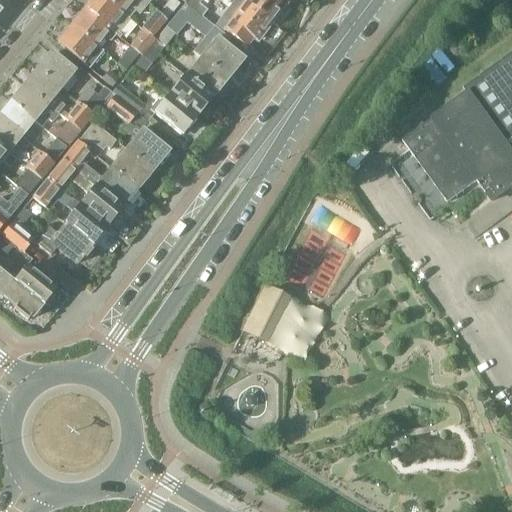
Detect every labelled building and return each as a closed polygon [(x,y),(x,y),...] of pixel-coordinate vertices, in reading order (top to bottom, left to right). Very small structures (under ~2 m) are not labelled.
[(84,10),(115,36),(129,19),(104,0),(89,0),(87,3),(89,5),(84,10)] [(104,0),(129,19),(134,12),(139,16),(147,5),(141,0),(141,1),(139,0),(104,0)] [(172,0),(171,0),(158,16),(166,22),(179,5),(172,0)] [(207,5),(210,0),(188,0),(185,5),(201,18),(206,11),(198,5),(202,0),(207,5)] [(246,0),(244,3),(270,23),(286,3),(285,2),(284,3),(279,0),(246,0)] [(256,42),(269,25),(270,23),(244,3),(231,21),(225,16),(217,27),(223,32),(242,46),(249,37),(256,42)] [(185,5),(165,29),(174,36),(174,35),(176,37),(186,24),(212,44),(199,59),(225,81),(228,78),(229,79),(236,71),(235,69),(242,61),(217,41),(222,35),(201,18),(185,5)] [(73,24),(71,27),(97,48),(104,38),(110,43),(113,38),(117,41),(119,39),(115,36),(84,10),(80,16),(77,15),(71,23),(73,24)] [(140,29),(143,31),(153,39),(166,22),(158,16),(153,12),(140,29)] [(89,69),(94,63),(96,64),(104,54),(97,48),(71,27),(69,29),(67,28),(60,36),(62,37),(57,44),(89,69)] [(156,41),(153,39),(147,46),(158,55),(174,36),(165,29),(156,41)] [(143,31),(130,48),(139,56),(147,46),(153,39),(143,31)] [(142,75),(158,55),(147,46),(139,56),(142,58),(133,68),(142,75)] [(126,72),(139,56),(130,48),(117,65),(126,72)] [(511,52),(463,88),(468,94),(402,140),(447,203),(473,184),(477,188),(480,186),(491,202),(511,187),(511,52)] [(37,70),(61,89),(73,73),(50,54),(44,62),(41,62),(37,67),(38,69),(37,70)] [(224,82),(225,81),(199,59),(185,77),(211,99),(217,91),(220,89),(223,86),(224,82)] [(28,81),(23,87),(57,114),(64,106),(54,98),(61,89),(37,70),(34,73),(32,74),(28,78),(28,81)] [(204,106),(211,99),(185,77),(169,96),(195,117),(196,116),(200,114),(203,110),(204,106)] [(113,96),(135,113),(141,106),(117,86),(111,93),(114,95),(113,96)] [(12,101),(10,104),(33,123),(39,128),(46,119),(51,123),(58,115),(57,114),(23,87),(18,93),(16,93),(12,98),(12,101)] [(93,94),(82,107),(93,116),(111,94),(103,88),(96,96),(93,94)] [(104,108),(127,126),(136,114),(135,113),(113,96),(104,108)] [(195,117),(169,96),(162,105),(157,101),(149,111),(180,137),(186,129),(188,130),(195,121),(193,120),(195,117)] [(93,116),(82,107),(78,103),(64,120),(79,133),(93,116)] [(0,121),(21,138),(33,123),(10,104),(9,105),(7,104),(1,112),(2,113),(0,115),(0,121)] [(0,148),(8,155),(8,154),(21,138),(0,121),(0,148)] [(116,143),(92,123),(77,142),(88,151),(93,145),(102,152),(105,148),(110,152),(116,143)] [(77,135),(70,129),(65,135),(57,128),(53,132),(50,129),(46,133),(66,149),(77,135)] [(140,130),(124,149),(151,171),(154,167),(157,165),(159,161),(166,152),(140,130)] [(91,153),(88,151),(77,142),(62,160),(76,171),(82,163),(91,153)] [(0,164),(1,163),(9,169),(16,160),(8,154),(8,155),(0,148),(0,164)] [(150,172),(151,171),(124,149),(109,168),(135,190),(142,182),(145,179),(148,176),(150,172)] [(40,181),(53,164),(38,152),(24,168),(27,170),(40,181)] [(60,190),(68,180),(76,171),(62,160),(46,178),(60,190)] [(134,191),(135,190),(109,168),(100,178),(82,163),(76,171),(121,208),(127,200),(130,198),(133,195),(134,191)] [(14,187),(15,187),(27,196),(40,181),(27,170),(14,187)] [(114,216),(121,208),(76,171),(68,180),(87,195),(79,205),(105,227),(107,225),(109,226),(116,217),(114,216)] [(44,209),(60,190),(46,178),(31,198),(44,209)] [(17,209),(27,196),(15,187),(5,200),(17,209)] [(1,198),(0,199),(0,211),(9,220),(16,212),(1,198)] [(99,234),(105,227),(79,205),(63,224),(90,246),(92,243),(95,241),(98,238),(99,234)] [(0,220),(4,224),(8,219),(0,212),(0,220)] [(10,224),(1,235),(14,246),(23,253),(32,242),(10,224)] [(88,248),(90,246),(63,224),(55,234),(48,228),(35,244),(51,257),(57,250),(75,264),(82,256),(84,258),(90,251),(88,248)] [(1,235),(0,236),(0,270),(42,305),(45,307),(52,298),(50,296),(54,291),(48,287),(51,284),(44,278),(41,281),(26,268),(20,276),(17,275),(20,271),(11,265),(9,268),(2,262),(14,246),(1,235)] [(31,319),(42,305),(0,270),(0,293),(16,306),(13,310),(27,321),(30,318),(31,319)] [(265,288),(243,331),(272,346),(295,303),(265,288)]
